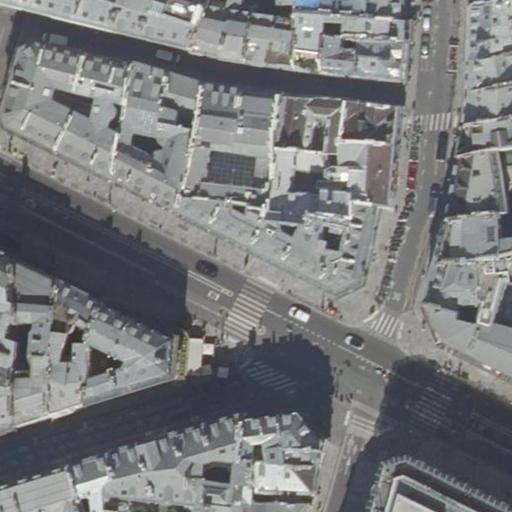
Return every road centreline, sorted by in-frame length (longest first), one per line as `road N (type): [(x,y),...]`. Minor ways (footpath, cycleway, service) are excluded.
road 1 (residential): [(381,353),(422,220),(439,0)]
road 2 (residential): [(305,317),(288,356),(268,377),(0,462)]
road 3 (residential): [(305,317),(0,167)]
road 4 (residential): [(511,420),(381,353)]
